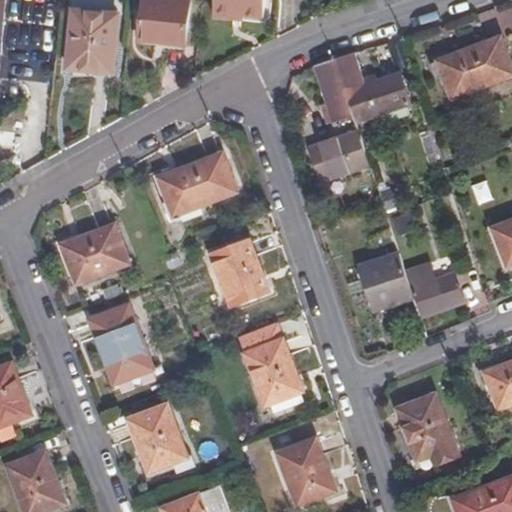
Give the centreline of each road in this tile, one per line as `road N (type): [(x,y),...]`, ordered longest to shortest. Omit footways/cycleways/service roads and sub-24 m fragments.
road 1 (residential): [(345,389),(239,83)]
road 2 (residential): [(111,511),(0,224)]
road 3 (residential): [(239,83),(0,217)]
road 4 (residential): [(448,0),(307,46),(239,83)]
road 5 (residential): [(345,389),(511,318)]
road 6 (residential): [(387,511),(345,389)]
